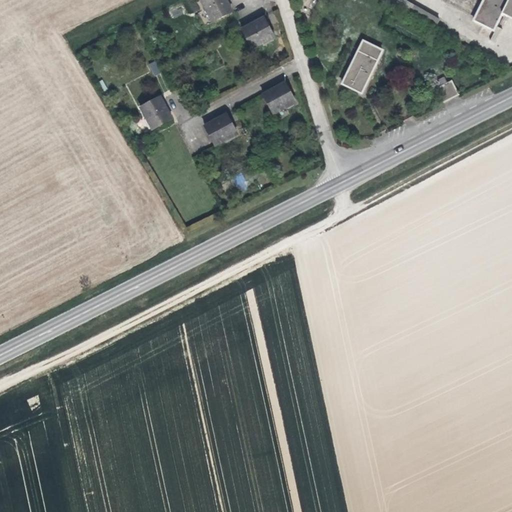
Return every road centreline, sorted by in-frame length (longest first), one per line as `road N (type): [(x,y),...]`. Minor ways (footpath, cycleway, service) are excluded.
road 1 (primary): [(0,353),(340,183)]
road 2 (primary): [(340,183),(511,96)]
road 3 (residential): [(284,0),(340,183)]
road 4 (track): [(511,132),(346,215)]
road 5 (unknown): [(305,65),(186,121)]
